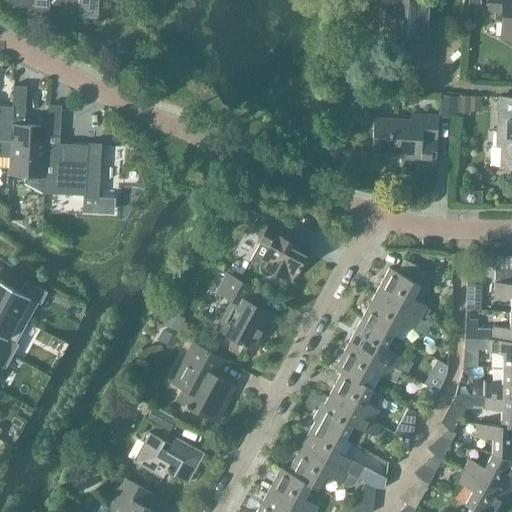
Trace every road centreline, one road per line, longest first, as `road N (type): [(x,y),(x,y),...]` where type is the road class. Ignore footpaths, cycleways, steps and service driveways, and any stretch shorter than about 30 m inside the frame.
road 1 (residential): [(373,219),(342,211),(0,36)]
road 2 (residential): [(218,511),(373,219)]
road 3 (unknown): [(447,232),(457,345),(450,381),(379,511)]
road 4 (residential): [(511,233),(373,219)]
